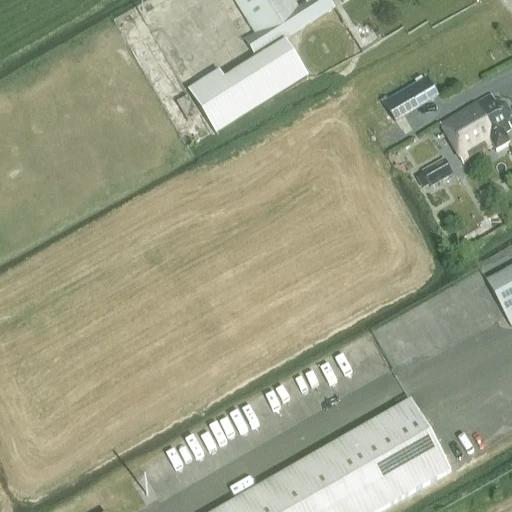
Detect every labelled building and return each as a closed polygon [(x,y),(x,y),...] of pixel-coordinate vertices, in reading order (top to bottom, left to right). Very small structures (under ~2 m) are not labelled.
[(311,0),(298,9),(292,0),(232,0),(252,31),(242,37),(257,61),(336,11),(328,0),(311,0)] [(310,79),(287,43),(226,81),(220,71),(188,91),(217,137),(310,79)] [(416,87),(410,91),(417,105),(424,101),(416,87)] [(505,137),(511,133),(508,127),(511,118),(505,109),(496,106),(491,98),(476,107),(475,105),(440,126),(463,166),(493,148),(496,153),(510,145),(505,137)] [(384,105),(374,111),(384,128),(393,122),(384,105)] [(454,177),(444,161),(421,174),(431,190),(454,177)] [(511,271),(489,284),(511,326),(511,271)] [(384,511),(451,474),(410,404),(221,511),(384,511)]
